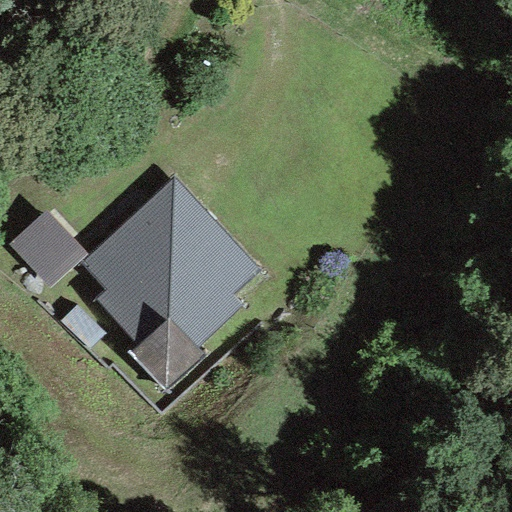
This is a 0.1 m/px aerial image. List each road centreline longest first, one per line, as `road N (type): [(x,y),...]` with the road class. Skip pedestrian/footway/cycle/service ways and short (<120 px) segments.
road 1 (track): [(135,0),(99,73),(0,126)]
road 2 (track): [(511,88),(352,0)]
